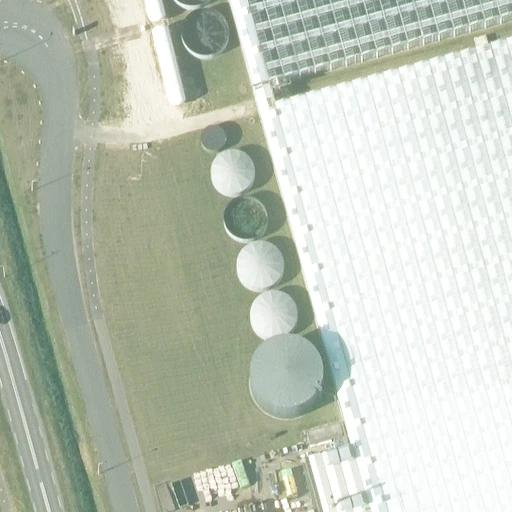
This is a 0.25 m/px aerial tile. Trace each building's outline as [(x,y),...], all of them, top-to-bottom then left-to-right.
[(170,0),(171,0),(172,2),(174,4),(175,5),(177,6),(179,8),(181,9),(183,9),(185,10),(188,10),(190,10),(192,10),(195,10),(197,9),(199,9),(201,8),(203,6),(205,5),(206,4),(208,2),(209,0),(170,0)] [(511,0),(226,0),(252,92),(269,87),(511,20),(511,0)] [(227,39),(227,36),(227,34),(226,32),(226,30),(225,28),(224,26),(223,24),(221,22),(220,20),(218,19),(216,17),(214,16),(212,15),(210,14),(208,14),(206,13),(203,13),(201,13),(199,14),(197,14),(195,15),(193,16),(191,17),(189,19),(187,20),(186,22),(184,24),(183,26),(182,28),(181,30),(181,32),(180,34),(180,36),(180,39),(181,41),(181,43),(182,45),(183,47),(184,49),(186,51),(187,53),(189,54),(191,56),(193,57),(195,58),(197,59),(199,59),(201,60),(203,60),(206,59),(208,59),(210,59),(212,58),(214,57),(216,56),(218,54),(220,53),(221,51),(223,49),(224,47),(225,45),(226,43),(226,41),(227,39)] [(511,511),(511,44),(275,110),(269,87),(252,92),(258,115),(350,452),(304,465),(316,511),(511,511)] [(218,130),(212,129),(207,130),(203,133),(200,138),(200,144),(202,150),(207,153),(212,154),(218,153),(223,149),(225,144),(224,139),(222,134),(218,130)] [(235,154),(227,155),(220,157),(215,162),(211,169),(210,176),(211,184),(215,190),(221,195),(228,197),(236,197),(243,194),(248,189),(252,183),(253,175),(252,168),(248,162),(242,157),(235,154)] [(248,200),(241,200),(234,203),(228,208),(224,214),(223,222),(225,229),(228,236),(234,240),(241,243),(249,242),(256,240),(262,235),(265,228),(266,221),(265,213),(261,207),(255,202),(248,200)] [(244,287),(250,291),(257,293),(264,292),(271,289),(277,285),(281,278),(283,271),(282,264),(279,257),(274,251),(268,247),(261,246),(253,246),(247,249),(241,254),(237,260),(235,267),(236,275),(239,282),(244,287)] [(259,338),(266,342),(274,342),(281,341),(288,337),(293,331),(296,324),(296,316),(294,309),(289,302),(283,298),(275,295),(267,296),(260,299),(254,304),(250,311),(249,319),(250,327),(254,333),(259,338)] [(272,349),(263,355),(256,361),(251,370),(249,379),(249,389),(252,398),(257,406),(264,413),(272,418),(282,420),(291,420),(300,417),(309,411),(316,404),(320,394),(322,384),(321,374),(317,365),(310,357),(302,351),(292,348),(282,347),(272,349)] [(338,426),(305,435),(309,446),(341,437),(338,426)] [(240,467),(244,479),(261,474),(257,462),(240,467)] [(170,476),(172,495),(202,491),(200,471),(170,476)]
